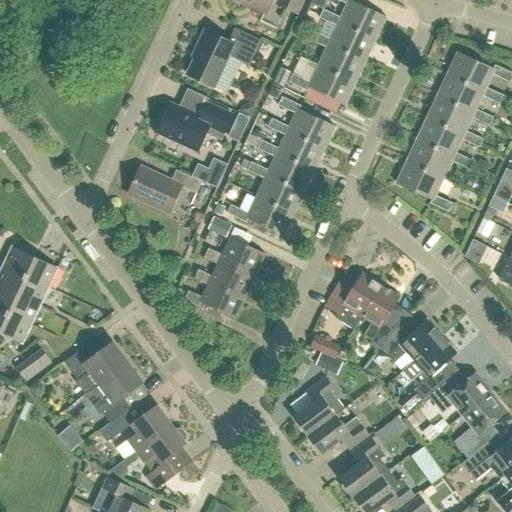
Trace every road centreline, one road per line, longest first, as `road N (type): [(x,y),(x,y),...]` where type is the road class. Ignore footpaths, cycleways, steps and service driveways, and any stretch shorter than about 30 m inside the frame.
road 1 (residential): [(237,423),(84,220)]
road 2 (residential): [(84,220),(190,0)]
road 3 (residential): [(242,412),(346,203)]
road 4 (residential): [(511,362),(429,267),(346,203)]
road 5 (residential): [(346,203),(434,6)]
road 6 (residential): [(84,220),(0,112)]
road 7 (residential): [(322,511),(242,412)]
